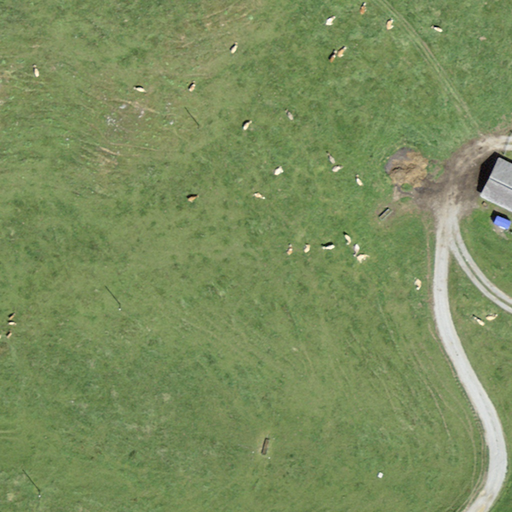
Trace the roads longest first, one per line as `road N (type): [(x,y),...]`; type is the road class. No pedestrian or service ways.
road 1 (track): [(448,223),(444,328),(486,408),(498,454),(475,511)]
road 2 (track): [(511,305),(473,272),(448,223),(469,155),(511,140)]
